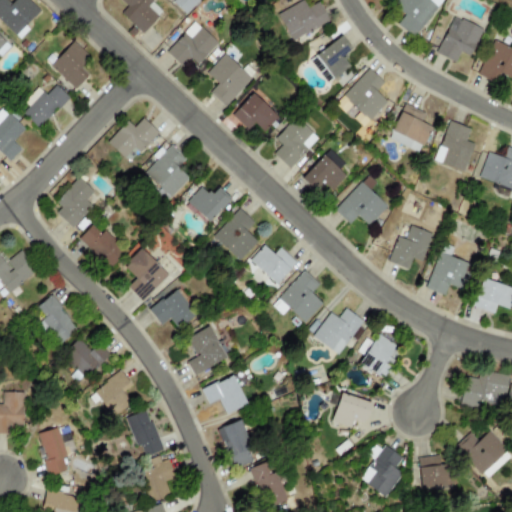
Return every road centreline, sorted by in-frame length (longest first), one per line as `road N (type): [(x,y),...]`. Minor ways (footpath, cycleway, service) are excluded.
road 1 (residential): [(511,343),(455,328),(384,290),(70,0)]
road 2 (residential): [(217,511),(171,384),(11,199)]
road 3 (residential): [(0,207),(142,67)]
road 4 (residential): [(511,111),(396,51),(351,0)]
